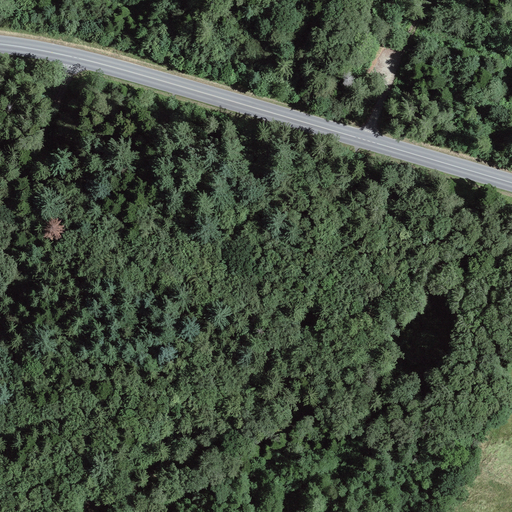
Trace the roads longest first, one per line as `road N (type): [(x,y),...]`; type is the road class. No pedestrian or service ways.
road 1 (secondary): [(0,44),(167,82),(511,182)]
road 2 (track): [(75,511),(158,435),(408,279),(511,251)]
road 3 (track): [(432,0),(363,139)]
